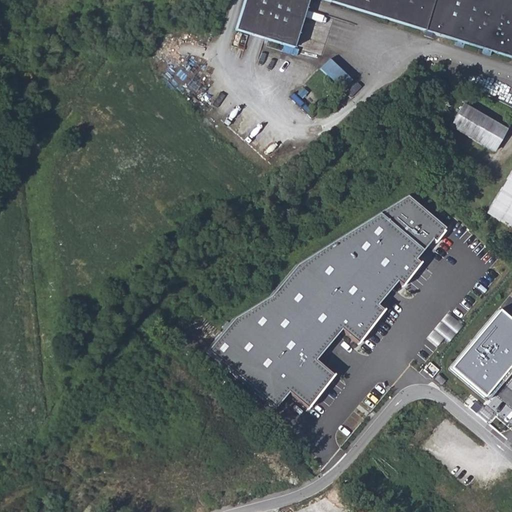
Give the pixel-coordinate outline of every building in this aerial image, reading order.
[(511,0),(244,0),(235,30),(294,48),(308,0),(324,0),(360,11),(455,40),(454,45),(462,47),(464,43),(482,48),(480,53),(489,55),(490,51),(511,57),(511,0)] [(329,78),(338,68),(329,59),(319,69),(329,78)] [(329,78),(342,90),(351,80),(338,68),(329,78)] [(449,125),(492,151),(505,128),(462,103),(449,125)] [(511,167),(486,211),(511,226),(511,167)] [(232,319),(204,353),(276,412),(289,397),(307,412),(338,375),(320,360),(343,331),(360,345),(387,312),(380,306),(398,284),(404,288),(424,264),(419,260),(433,243),(436,245),(448,230),(407,197),(298,264),(273,297),(232,319)] [(451,370),(485,398),(511,365),(511,317),(503,309),(451,370)]
